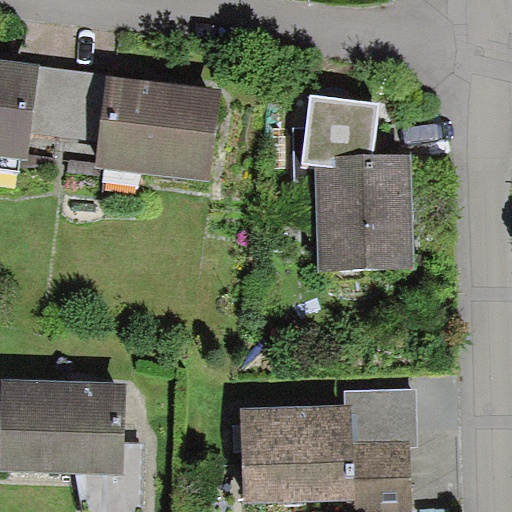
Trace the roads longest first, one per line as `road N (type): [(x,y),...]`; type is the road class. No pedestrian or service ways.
road 1 (residential): [(480,54),(492,511)]
road 2 (residential): [(480,54),(98,0)]
